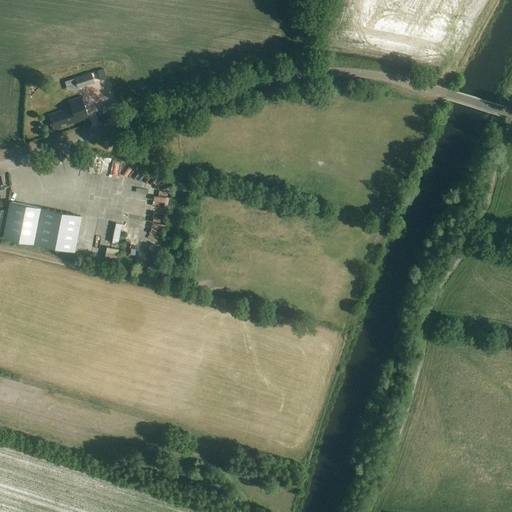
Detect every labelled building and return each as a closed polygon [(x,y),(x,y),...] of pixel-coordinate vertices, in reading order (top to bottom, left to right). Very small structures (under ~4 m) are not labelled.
[(74,77),(77,88),(95,83),(91,72),(74,77)] [(48,115),(53,130),(61,128),(61,127),(88,118),(81,97),(69,101),(71,108),(48,115)] [(153,185),(154,193),(166,193),(166,185),(153,185)] [(3,238),(12,240),(29,243),(75,252),(82,215),(10,201),(6,219),(3,235),(3,238)] [(160,221),(162,214),(153,212),(151,218),(160,221)] [(162,235),(161,222),(151,222),(152,235),(162,235)] [(104,232),(112,239),(117,233),(109,226),(104,232)] [(109,255),(113,251),(105,243),(101,248),(109,255)] [(129,248),(127,258),(137,260),(139,250),(129,248)]
